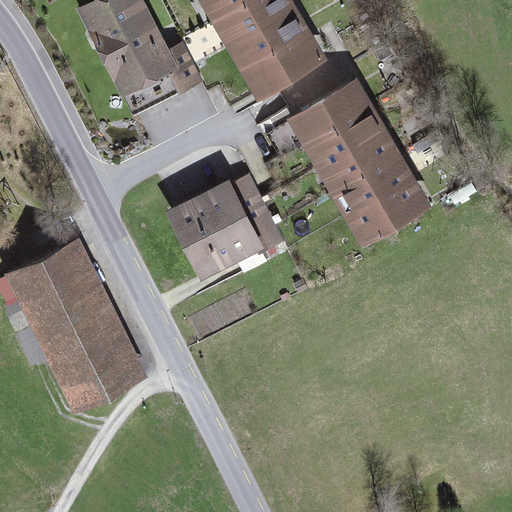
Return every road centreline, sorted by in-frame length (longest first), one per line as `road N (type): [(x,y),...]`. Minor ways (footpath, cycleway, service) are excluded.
road 1 (tertiary): [(99,185),(263,511)]
road 2 (residential): [(99,185),(329,70)]
road 3 (track): [(188,365),(130,393),(59,511)]
road 4 (tertiary): [(0,21),(43,76),(99,185)]
